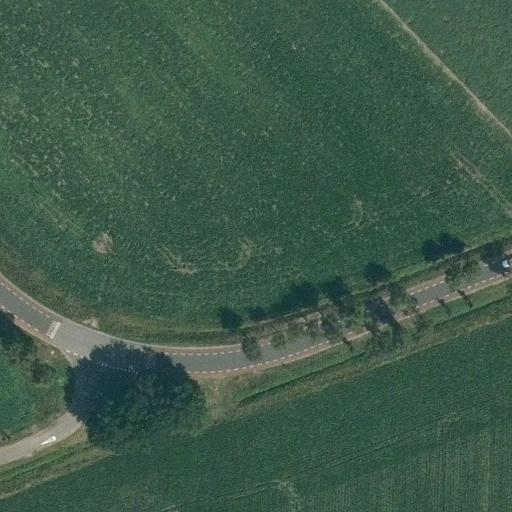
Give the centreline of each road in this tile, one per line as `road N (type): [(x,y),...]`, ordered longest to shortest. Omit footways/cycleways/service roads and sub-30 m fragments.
road 1 (secondary): [(104,353),(176,361),(285,348),(511,262)]
road 2 (unclassified): [(0,455),(77,419),(104,353)]
